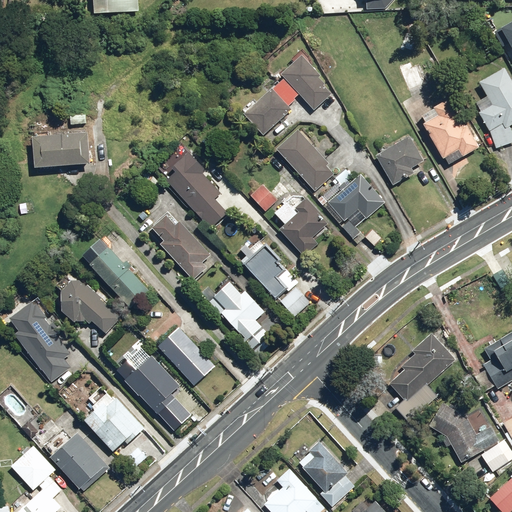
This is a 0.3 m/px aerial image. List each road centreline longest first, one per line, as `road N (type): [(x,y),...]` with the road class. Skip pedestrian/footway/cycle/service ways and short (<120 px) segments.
road 1 (tertiary): [(511,211),(402,277),(305,361)]
road 2 (tertiary): [(305,361),(140,511)]
road 3 (residential): [(438,511),(305,361)]
